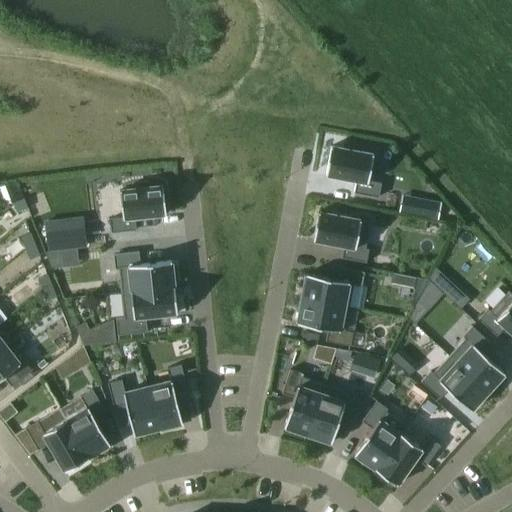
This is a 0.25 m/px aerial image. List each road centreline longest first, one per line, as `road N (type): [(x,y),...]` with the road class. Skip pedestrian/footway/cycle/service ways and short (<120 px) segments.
road 1 (residential): [(243,464),(303,157)]
road 2 (residential): [(214,462),(189,188)]
road 3 (residential): [(407,511),(511,401)]
road 4 (residential): [(214,462),(138,479),(82,511)]
road 5 (residential): [(356,511),(319,485),(243,464)]
